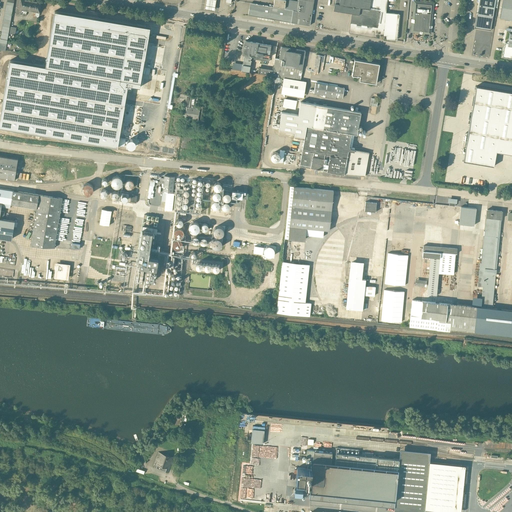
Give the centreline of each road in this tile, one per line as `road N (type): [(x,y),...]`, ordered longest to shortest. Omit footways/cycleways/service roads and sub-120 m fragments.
road 1 (unclassified): [(0,144),(424,192)]
road 2 (secondary): [(445,59),(100,0)]
road 3 (unknown): [(189,165),(199,44),(90,32),(75,142)]
road 4 (track): [(178,484),(35,443)]
road 5 (unclassified): [(445,59),(424,192)]
